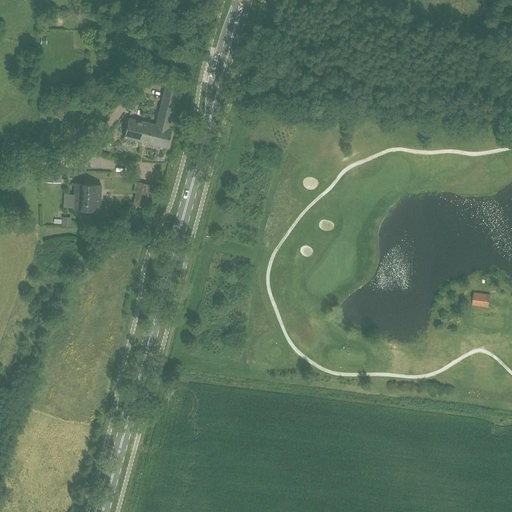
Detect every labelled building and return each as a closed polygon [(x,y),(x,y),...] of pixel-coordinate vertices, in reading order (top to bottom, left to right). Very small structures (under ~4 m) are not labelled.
[(105,74),(105,79),(109,81),(113,79),(114,74),(109,71),(105,74)] [(156,125),(129,118),(124,137),(167,148),(172,129),(168,128),(179,87),(166,84),(156,125)] [(41,170),(40,176),(53,176),(52,182),(61,183),(61,170),(62,169),(41,168),(41,170)] [(137,179),(133,193),(145,197),(150,182),(137,179)] [(75,183),(74,207),(74,210),(100,211),(101,184),(75,183)] [(64,191),(64,204),(72,204),(72,191),(64,191)] [(490,295),(474,292),(472,306),(489,308),(490,295)]
